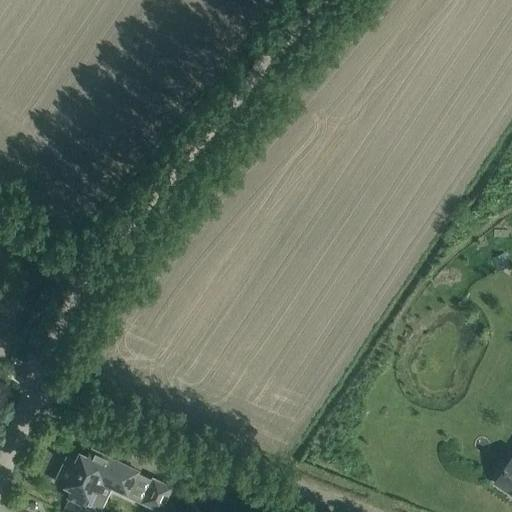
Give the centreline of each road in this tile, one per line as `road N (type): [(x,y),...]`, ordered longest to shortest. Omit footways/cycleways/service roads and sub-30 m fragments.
road 1 (unclassified): [(356,511),(36,386)]
road 2 (track): [(317,0),(104,247)]
road 3 (unclassified): [(36,386),(89,269),(0,208)]
